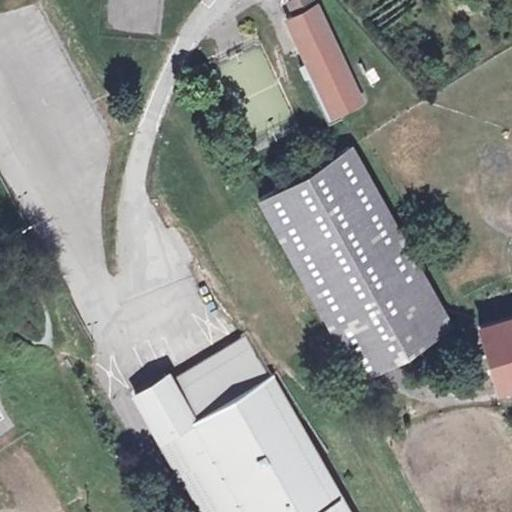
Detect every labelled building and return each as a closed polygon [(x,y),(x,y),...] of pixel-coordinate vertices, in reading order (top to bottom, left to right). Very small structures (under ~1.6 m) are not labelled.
[(287,7),(292,16),(301,11),(296,0),(292,0),(286,3),(287,7)] [(296,0),(301,11),(312,6),(309,0),(296,0)] [(292,16),(287,18),(302,52),(330,112),(361,98),(317,4),(312,6),(301,11),(292,16)] [(260,42),(215,62),(249,136),(293,116),(260,42)] [(349,145),(339,150),(442,324),(451,319),(349,145)] [(442,324),(339,150),(255,200),(357,374),(442,324)] [(497,383),(511,379),(511,319),(480,327),(497,383)] [(143,409),(176,391),(252,347),(248,339),(171,383),(166,374),(134,393),(143,409)] [(351,511),(341,495),(271,376),(268,376),(252,347),(176,391),(143,409),(180,473),(183,472),(205,511),(351,511)]
